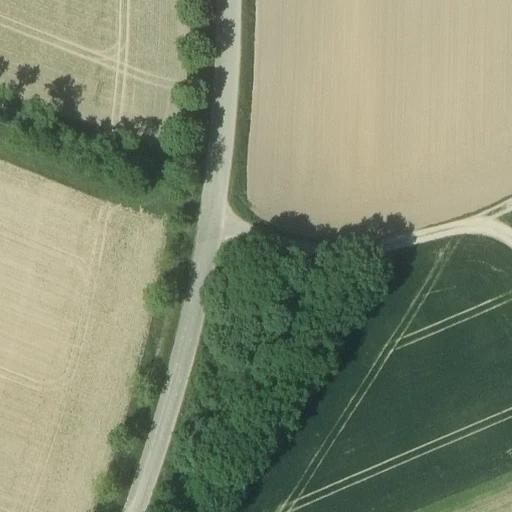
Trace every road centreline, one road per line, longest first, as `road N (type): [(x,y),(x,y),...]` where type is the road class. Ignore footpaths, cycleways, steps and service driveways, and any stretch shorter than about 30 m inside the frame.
road 1 (unclassified): [(229,0),(205,254),(132,511)]
road 2 (track): [(212,216),(228,227),(360,250),(480,222)]
